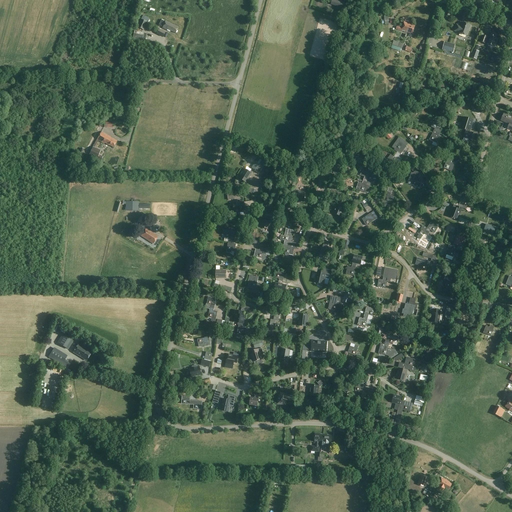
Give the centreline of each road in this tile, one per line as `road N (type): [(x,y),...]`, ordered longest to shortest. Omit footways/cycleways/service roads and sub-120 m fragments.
road 1 (unclassified): [(332,424),(189,429),(167,422),(158,409),(238,83)]
road 2 (unclassified): [(373,244),(479,165),(497,99)]
road 3 (unclassified): [(104,130),(128,140),(142,90),(155,81),(238,83)]
road 4 (unclassified): [(495,485),(394,435),(332,424)]
road 5 (unclassified): [(336,369),(298,272),(311,228)]
road 6 (unclassified): [(205,376),(245,387),(336,369)]
road 7 (unknown): [(308,298),(236,298),(247,241)]
